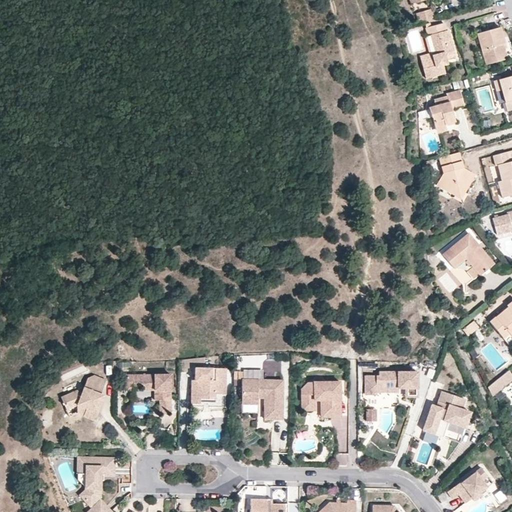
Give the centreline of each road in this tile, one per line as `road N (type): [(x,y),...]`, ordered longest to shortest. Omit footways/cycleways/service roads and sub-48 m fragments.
road 1 (residential): [(246,471),(219,460),(147,459),(147,486),(225,488)]
road 2 (residential): [(430,511),(399,479),(246,471)]
